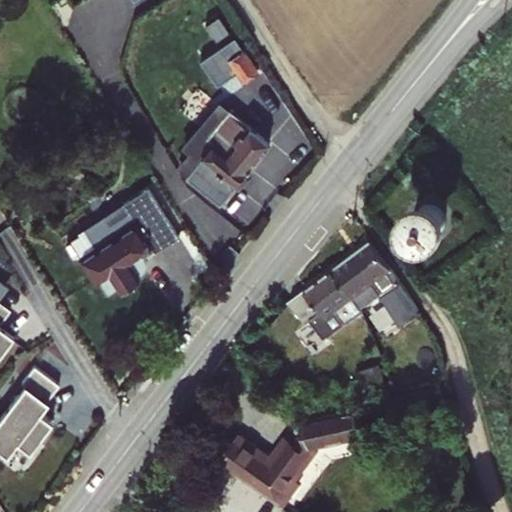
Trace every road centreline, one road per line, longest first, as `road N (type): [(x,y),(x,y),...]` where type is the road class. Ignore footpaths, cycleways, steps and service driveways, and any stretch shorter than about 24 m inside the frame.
road 1 (secondary): [(346,166),(80,511)]
road 2 (residential): [(346,166),(240,0)]
road 3 (secondary): [(406,92),(494,0)]
